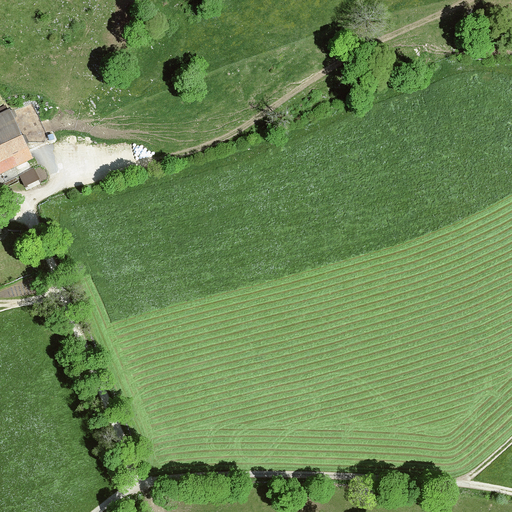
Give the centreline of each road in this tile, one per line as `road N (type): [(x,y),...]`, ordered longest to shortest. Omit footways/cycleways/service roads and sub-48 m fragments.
road 1 (track): [(0,201),(23,205),(115,401),(138,482)]
road 2 (track): [(138,482),(221,472),(461,483)]
